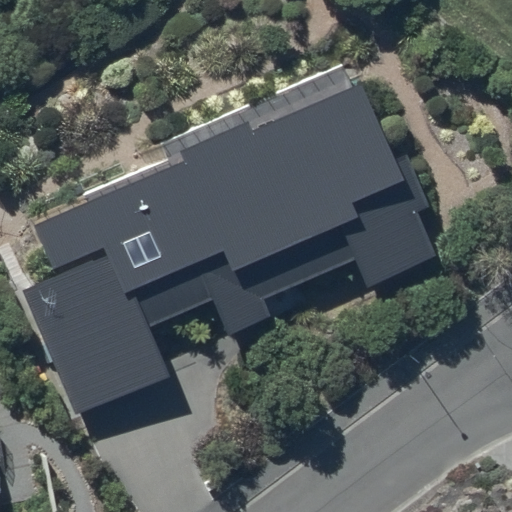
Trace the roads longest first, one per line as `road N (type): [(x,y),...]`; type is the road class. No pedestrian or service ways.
road 1 (residential): [(383,459),(511,341)]
road 2 (residential): [(511,402),(383,459)]
